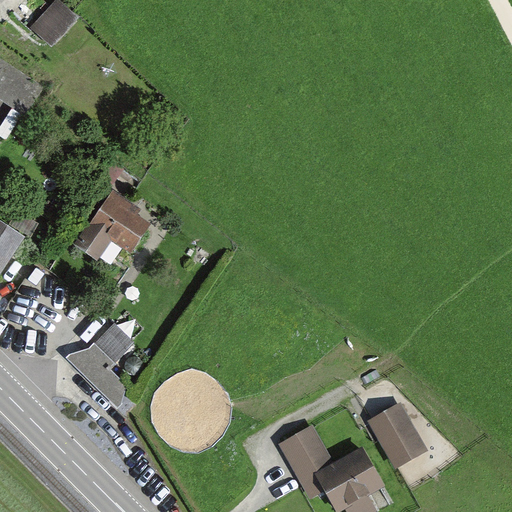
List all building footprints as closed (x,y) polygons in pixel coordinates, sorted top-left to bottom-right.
[(58,1),(31,29),(53,49),(79,21),(58,1)] [(0,59),(0,101),(26,118),(45,88),(0,59)] [(142,211),(113,192),(75,248),(98,263),(111,243),(132,256),(151,227),(137,218),(142,211)] [(0,278),(26,240),(0,222),(0,278)] [(115,325),(95,346),(116,366),(136,344),(115,325)] [(111,372),(116,366),(95,346),(90,351),(71,357),(67,361),(118,411),(122,406),(128,389),(111,372)] [(402,406),(369,425),(396,471),(428,452),(402,406)] [(314,428),(281,447),(296,474),(329,455),(314,428)] [(335,465),(302,484),(312,501),(326,493),(336,511),(345,511),(346,511),(376,511),(370,499),(387,490),(364,449),(335,465)] [(329,455),(296,474),(302,484),(335,465),(329,455)]
